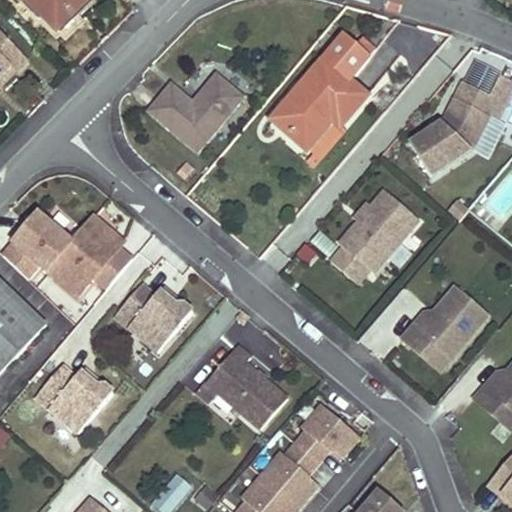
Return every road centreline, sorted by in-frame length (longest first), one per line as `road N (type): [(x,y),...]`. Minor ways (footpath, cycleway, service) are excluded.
road 1 (residential): [(58,125),(407,417),(455,511)]
road 2 (unknown): [(273,305),(499,32)]
road 3 (residential): [(58,125),(191,0)]
road 4 (residential): [(397,0),(511,38)]
